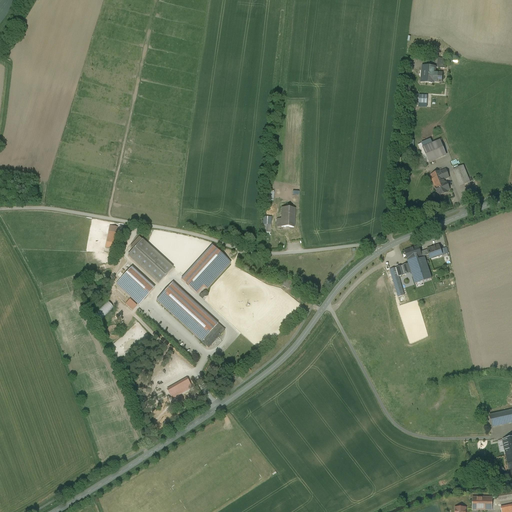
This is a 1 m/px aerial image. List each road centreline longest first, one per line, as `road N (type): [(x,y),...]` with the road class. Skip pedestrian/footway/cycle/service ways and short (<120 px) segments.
road 1 (tertiary): [(378,252),(343,281),(277,364),(54,511)]
road 2 (unclassified): [(0,209),(54,209),(260,253),(365,244),(378,252)]
road 3 (track): [(109,219),(150,23)]
road 4 (tertiary): [(511,195),(378,252)]
